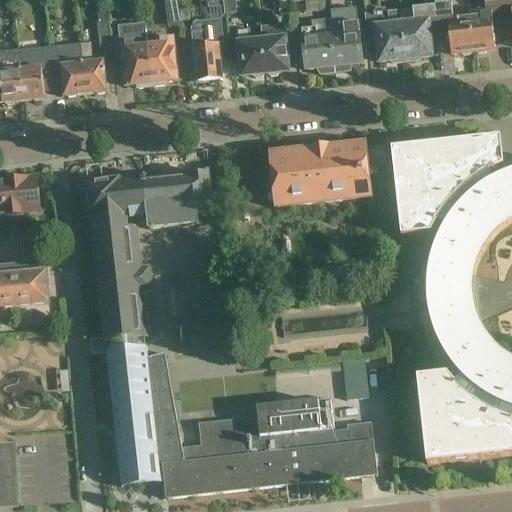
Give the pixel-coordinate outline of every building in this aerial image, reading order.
[(165,0),(169,30),(182,29),(178,0),(165,0)] [(207,0),(209,8),(223,7),(222,0),(207,0)] [(222,0),(223,7),(225,18),(236,17),(234,0),(222,0)] [(405,62),(405,65),(420,63),(421,60),(431,59),(428,25),(437,24),(437,20),(434,0),(424,0),(425,9),(413,11),(399,12),(405,62)] [(471,55),(473,54),(470,20),(459,21),(459,17),(454,18),(451,0),(434,0),(437,20),(447,19),(452,57),(461,56),(463,58),(469,57),(471,55)] [(473,54),(476,54),(478,56),(484,55),(486,53),(495,52),(491,16),(502,14),(500,0),(482,0),(481,0),(477,4),(478,11),(469,12),(470,20),(473,54)] [(511,0),(500,0),(502,14),(511,13),(511,23),(511,0)] [(364,16),(366,35),(376,34),(380,65),(390,64),(392,66),(405,65),(405,62),(399,12),(388,13),(386,9),(375,10),(374,15),(364,16)] [(99,14),(95,15),(99,49),(111,48),(107,10),(99,11),(99,14)] [(198,85),(208,84),(211,86),(218,85),(220,83),(222,82),(218,50),(225,49),(222,21),(194,24),(195,29),(192,29),(194,50),(192,51),(193,60),(195,60),(198,85)] [(345,22),(329,24),(334,70),(363,67),(358,25),(346,26),(345,22)] [(306,73),(334,70),(329,24),(314,26),(314,30),(301,31),(306,73)] [(152,90),(152,87),(147,49),(144,26),(118,29),(120,41),(114,41),(116,62),(123,61),(125,80),(126,80),(127,90),(136,89),(137,92),(152,90)] [(260,29),(261,42),(266,78),(267,78),(270,80),(276,79),(279,76),(289,75),(284,26),(260,29)] [(264,78),(266,78),(261,42),(250,43),(249,33),(237,34),(238,45),(242,80),(252,79),(255,81),(262,80),(264,78)] [(147,49),(152,87),(152,90),(168,88),(167,85),(177,84),(176,74),(177,74),(173,40),(160,42),(161,48),(147,49)] [(79,47),(85,98),(95,96),(97,98),(103,97),(104,95),(106,95),(103,64),(92,65),(90,46),(79,47)] [(49,50),(54,95),(64,93),(64,100),(66,100),(68,101),(74,100),(75,98),(85,98),(79,47),(49,50)] [(44,96),(54,95),(49,50),(18,53),(23,104),(33,103),(35,105),(41,104),(43,102),(45,102),(44,96)] [(0,104),(3,104),(3,107),(4,107),(6,108),(12,108),(14,105),(23,104),(18,53),(0,54),(0,104)] [(511,175),(508,177),(494,183),(490,175),(495,173),(505,169),(501,140),(393,152),(402,239),(433,236),(438,225),(448,230),(447,232),(439,243),(434,257),(431,269),(429,281),(428,292),(429,304),(429,310),(432,322),(435,333),(439,343),(445,354),(451,365),(455,370),(463,379),(456,385),(448,376),(418,379),(428,467),(511,457),(511,175)] [(386,166),(384,149),(366,151),(366,146),(272,157),(278,212),(372,201),(368,168),(386,166)] [(92,220),(95,245),(122,489),(163,485),(164,501),(376,480),(370,427),(345,429),(346,434),(330,436),(327,405),(268,411),(271,442),(258,443),(256,421),(197,427),(199,449),(160,453),(155,407),(162,407),(160,383),(152,384),(150,361),(160,360),(157,338),(148,339),(145,312),(153,311),(148,270),(141,270),(136,227),(149,226),(150,232),(214,225),(208,176),(190,178),(191,180),(147,185),(146,179),(86,185),(89,220),(92,220)] [(37,179),(0,182),(0,216),(41,213),(37,179)] [(0,310),(49,306),(46,273),(42,274),(41,261),(21,262),(22,267),(0,269),(0,310)] [(377,264),(316,271),(317,282),(379,274),(377,264)] [(287,299),(306,297),(305,285),(285,287),(287,299)] [(347,403),(369,400),(365,361),(343,364),(347,403)] [(0,510),(18,509),(15,447),(0,447),(0,510)]
